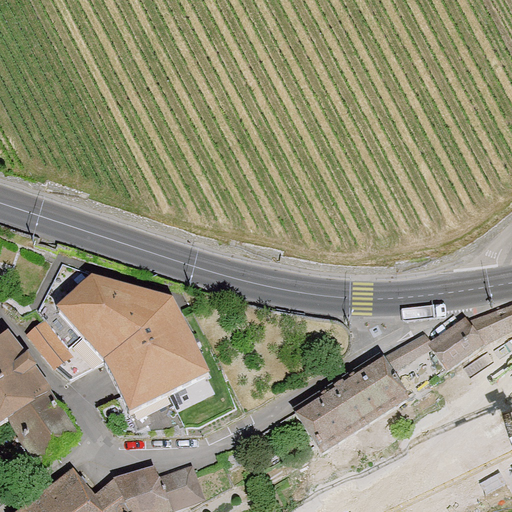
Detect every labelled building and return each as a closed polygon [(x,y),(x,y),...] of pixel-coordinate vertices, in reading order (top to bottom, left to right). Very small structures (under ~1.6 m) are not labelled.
[(56,312),(105,364),(129,418),(211,381),(186,326),(172,302),(92,280),(56,312)] [(511,311),(468,325),(483,347),(511,331),(511,311)] [(429,346),(447,372),(483,347),(468,325),(465,321),(429,346)] [(71,358),(44,324),(27,337),(54,371),(71,358)] [(0,342),(0,427),(2,427),(36,473),(82,439),(6,338),(0,342)] [(386,363),(396,380),(435,355),(429,346),(424,338),(386,363)] [(386,363),(297,418),(321,457),(410,403),(386,363)] [(459,444),(451,429),(435,438),(438,445),(434,447),(432,461),(405,478),(427,508),(508,467),(489,429),(459,444)] [(74,473),(18,511),(202,511),(194,470),(159,482),(154,469),(114,480),(94,499),(74,473)] [(402,511),(386,482),(357,497),(353,487),(307,511),(402,511)]
